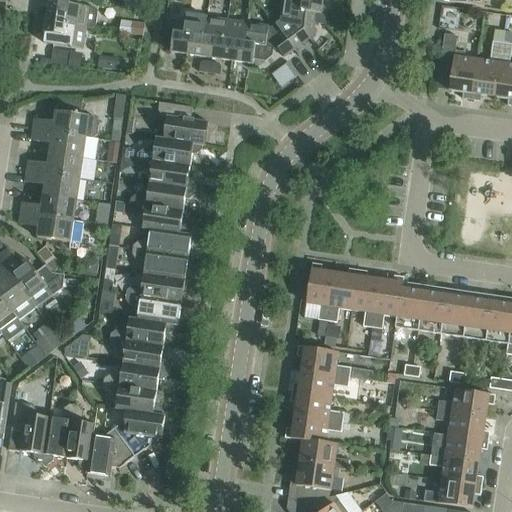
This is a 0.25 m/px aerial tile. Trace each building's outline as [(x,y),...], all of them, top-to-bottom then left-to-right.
[(79,0),(49,0),(48,13),(67,16),(66,26),(85,29),(92,30),(95,27),(97,12),(95,9),(79,6),(79,0)] [(302,0),(302,1),(297,0),(282,0),(279,23),(276,25),(294,50),(312,37),(314,24),(325,26),(326,16),(320,15),(322,0),(302,0)] [(443,0),(443,2),(483,8),(484,0),(443,0)] [(45,34),(44,44),(82,50),(85,29),(66,26),(67,16),(48,13),(45,34)] [(204,38),(207,18),(186,15),(185,24),(175,22),(170,53),(191,56),(194,36),(204,38)] [(227,21),(207,18),(204,38),(194,36),(191,56),(211,59),(214,39),(224,41),(227,21)] [(247,24),(227,21),(224,41),(214,39),(211,59),(231,62),(234,42),(245,44),(247,24)] [(272,28),(247,24),(245,44),(234,42),(231,62),(252,65),(253,60),(264,62),(270,57),(271,48),(277,49),(284,58),(294,50),(276,25),(272,28)] [(477,61),(471,101),(480,102),(481,96),(494,98),(504,32),(494,30),(490,63),(477,61)] [(510,33),(504,32),(494,98),(508,100),(507,106),(511,106),(511,66),(509,66),(511,46),(509,45),(510,33)] [(471,101),(477,61),(464,59),(465,53),(455,52),(457,37),(444,36),(439,69),(452,71),(448,92),(463,94),(462,100),(471,101)] [(299,73),(307,85),(316,79),(299,56),(276,73),(284,84),(299,73)] [(209,74),(211,63),(203,62),(200,65),(198,73),(209,74)] [(219,65),(211,63),(209,74),(220,76),(221,68),(219,65)] [(192,109),(159,104),(158,112),(162,118),(166,118),(163,140),(202,146),(202,147),(205,147),(208,123),(191,120),(192,109)] [(95,118),(89,117),(56,112),(54,123),(34,120),(33,131),(86,138),(92,139),(97,136),(99,123),(95,118)] [(86,138),(33,131),(31,141),(51,144),(49,155),(83,159),(86,138)] [(143,150),(137,155),(134,151),(123,149),(122,157),(190,167),(192,155),(196,155),(202,151),(202,147),(202,146),(163,140),(155,139),(153,152),(143,150)] [(28,162),(27,173),(79,180),(83,159),(49,155),(48,165),(28,162)] [(190,167),(122,157),(121,159),(129,169),(136,164),(140,170),(151,172),(149,184),(196,191),(196,187),(192,180),(188,180),(190,167)] [(79,180),(27,173),(25,183),(45,186),(43,197),(76,201),(79,180)] [(196,191),(149,184),(147,197),(136,195),(130,200),(129,205),(183,212),(185,200),(189,200),(195,196),(196,191)] [(22,204),(20,215),(73,222),(76,201),(43,197),(42,207),(22,204)] [(183,212),(129,205),(129,209),(133,215),(144,217),(142,230),(150,231),(150,230),(189,236),(189,235),(190,232),(185,225),(181,225),(183,212)] [(73,222),(20,215),(19,225),(39,228),(37,239),(70,244),(69,249),(79,250),(83,224),(73,222)] [(96,216),(95,226),(107,227),(108,217),(96,216)] [(139,242),(137,243),(110,239),(109,247),(132,251),(188,259),(192,236),(189,235),(189,236),(150,230),(150,231),(148,243),(139,242)] [(132,251),(109,247),(108,255),(134,259),(136,262),(145,263),(143,275),(185,282),(188,259),(132,251)] [(6,251),(0,255),(0,260),(36,309),(62,289),(64,276),(51,274),(45,265),(35,272),(27,261),(18,267),(6,251)] [(36,309),(0,260),(0,278),(1,280),(0,280),(0,296),(17,319),(19,322),(36,309)] [(326,322),(334,274),(321,272),(322,266),(312,265),(306,305),(320,307),(317,321),(316,329),(326,331),(325,339),(338,341),(340,328),(326,325),(326,322)] [(348,276),(334,274),(326,322),(337,324),(339,310),(351,311),(357,271),(348,270),(348,276)] [(367,273),(357,271),(351,311),(365,313),(363,328),(372,329),(379,281),(366,279),(367,273)] [(185,282),(143,275),(141,288),(132,287),(126,291),(126,296),(181,304),(185,282)] [(379,281),(372,329),(382,330),(384,316),(396,318),(400,290),(402,290),(403,278),(394,277),(393,283),(379,281)] [(111,294),(113,283),(110,280),(104,279),(102,293),(111,294)] [(400,290),(396,318),(395,329),(417,332),(423,293),(402,290),(400,290)] [(423,293),(417,332),(440,336),(446,297),(423,293)] [(0,331),(17,319),(0,296),(0,331)] [(181,304),(126,296),(125,301),(129,307),(138,308),(136,320),(136,321),(176,326),(176,327),(178,328),(181,304)] [(469,300),(446,297),(440,336),(463,339),(469,300)] [(491,303),(469,300),(463,339),(486,342),(491,303)] [(511,321),(511,306),(491,303),(486,342),(508,346),(511,321)] [(110,335),(109,340),(163,347),(165,335),(169,335),(175,331),(176,327),(176,326),(136,321),(136,320),(129,319),(127,332),(116,331),(110,335)] [(51,330),(35,343),(46,357),(62,345),(51,330)] [(82,336),(65,349),(64,355),(87,359),(91,337),(82,336)] [(163,347),(109,340),(109,344),(113,350),(124,352),(122,364),(169,371),(170,367),(165,361),(161,360),(163,347)] [(301,371),(349,378),(350,369),(336,367),(338,353),(298,347),(297,357),(303,358),(301,371)] [(169,371),(122,364),(120,377),(110,376),(103,380),(103,385),(156,393),(158,380),(162,381),(168,376),(169,371)] [(419,379),(420,368),(405,366),(403,376),(419,379)] [(293,384),(291,393),(331,399),(333,386),(348,388),(349,378),(301,371),(299,385),(293,384)] [(465,375),(450,373),(448,383),(464,386),(465,375)] [(489,389),(511,392),(511,381),(490,379),(489,389)] [(0,439),(3,440),(11,385),(1,383),(0,389),(0,439)] [(156,393),(103,385),(102,389),(107,395),(117,397),(115,410),(127,412),(127,411),(162,416),(163,412),(158,406),(154,405),(156,393)] [(437,411),(485,419),(487,405),(493,406),(495,396),(455,390),(453,404),(439,402),(437,411)] [(331,399),(291,393),(290,402),(296,403),(294,416),(342,424),(344,414),(330,412),(331,399)] [(42,465),(49,418),(36,417),(37,413),(32,406),(15,404),(11,433),(23,435),(20,453),(33,455),(33,459),(37,465),(42,465)] [(61,420),(49,418),(42,465),(47,466),(53,462),(53,458),(66,459),(74,406),(69,405),(63,410),(61,420)] [(74,406),(66,459),(79,461),(78,465),(82,472),(86,472),(87,472),(92,437),(93,437),(95,425),(81,423),(83,413),(78,407),(74,406)] [(123,424),(114,430),(135,458),(150,447),(151,439),(161,440),(165,416),(162,416),(127,411),(127,412),(125,424),(123,424)] [(485,419),(437,411),(436,421),(450,423),(448,436),(488,442),(489,433),(483,432),(485,419)] [(342,424),(294,416),(292,430),(286,429),(285,439),(297,441),(297,440),(325,444),(327,431),(341,433),(342,424)] [(87,472),(86,472),(86,475),(110,478),(112,468),(119,469),(135,458),(114,430),(105,436),(105,439),(93,437),(92,437),(87,472)] [(488,442),(448,436),(446,449),(432,447),(430,457),(479,464),(481,450),(487,451),(488,442)] [(297,440),(297,441),(295,449),(301,450),(299,464),(339,469),(339,470),(347,471),(349,461),(335,459),(337,445),(325,444),(297,440)] [(479,464),(430,457),(429,466),(443,468),(441,481),(481,487),(483,478),(477,477),(479,464)] [(339,469),(299,464),(297,477),(291,476),(286,510),(316,502),(318,490),(330,492),(332,478),(338,479),(339,470),(339,469)] [(481,487),(441,481),(439,494),(425,492),(424,502),(472,510),(474,495),(480,496),(481,487)] [(323,511),(316,502),(286,510),(287,511),(338,511),(333,505),(323,511)]
